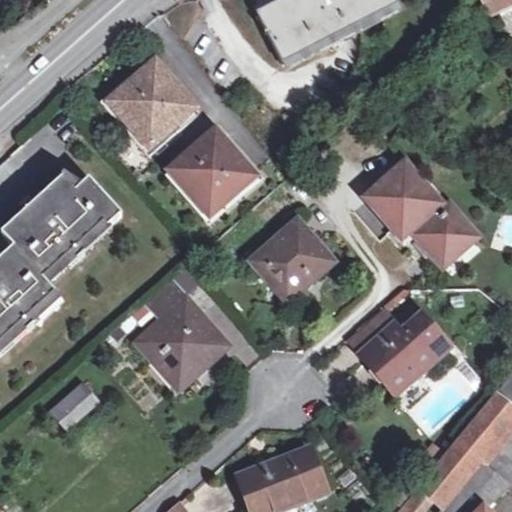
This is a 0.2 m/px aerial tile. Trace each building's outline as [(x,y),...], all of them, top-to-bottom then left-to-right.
[(395,0),(288,0),(258,16),(285,68),(399,8),(395,0)] [(511,7),(511,0),(481,0),(486,11),(490,18),(511,7)] [(157,67),(112,106),(152,151),(195,111),(157,67)] [(217,136),(172,174),(205,212),(226,194),(231,200),(255,179),(217,136)] [(428,190),(408,168),(372,199),(383,211),(404,233),(410,228),(417,236),(416,238),(439,263),(452,253),(457,258),(475,242),(467,233),(471,230),(453,209),(445,215),(426,192),(428,190)] [(0,348),(20,330),(29,335),(36,329),(30,322),(57,298),(44,283),(70,260),(79,266),(86,259),(79,251),(107,227),(110,231),(123,220),(91,184),(78,195),(65,181),(3,237),(15,251),(0,265),(0,348)] [(226,194),(205,212),(211,218),(231,200),(226,194)] [(404,233),(383,211),(379,214),(399,237),(404,233)] [(335,265),(299,225),(252,265),(262,277),(270,270),(282,284),(276,289),(289,304),(335,265)] [(163,323),(187,302),(173,287),(150,308),(163,323)] [(163,323),(139,345),(155,363),(158,360),(172,376),(169,379),(180,392),(194,379),(191,375),(205,364),(207,367),(228,348),(187,302),(163,323)] [(387,345),(381,338),(383,337),(394,327),(382,315),(349,344),(360,356),(366,363),(387,345)] [(396,397),(449,350),(423,321),(403,338),(394,327),(383,337),(381,338),(387,345),(366,363),(396,397)] [(498,395),(511,405),(511,376),(497,394),(498,395)] [(407,411),(431,391),(423,382),(400,402),(407,411)] [(83,388),(52,414),(61,424),(91,397),(83,388)] [(511,405),(498,395),(419,492),(435,505),(444,511),(445,511),(511,430),(511,405)] [(91,397),(61,424),(68,431),(98,404),(91,397)] [(310,452),(240,479),(251,509),(266,504),(269,511),(285,511),(327,496),(310,452)] [(419,492),(402,511),(429,511),(435,505),(419,492)]
